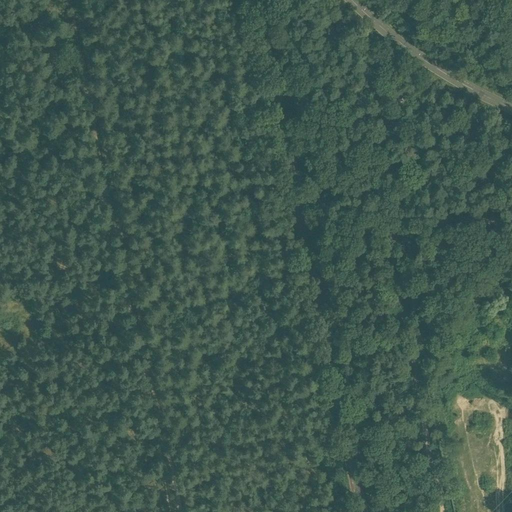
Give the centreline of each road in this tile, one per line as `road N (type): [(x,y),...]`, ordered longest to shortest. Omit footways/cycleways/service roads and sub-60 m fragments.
road 1 (track): [(179,511),(72,0)]
road 2 (secondary): [(361,511),(256,0)]
road 3 (track): [(511,222),(429,224),(392,239),(390,262),(442,511)]
road 4 (tertiary): [(511,107),(439,70),(351,0)]
